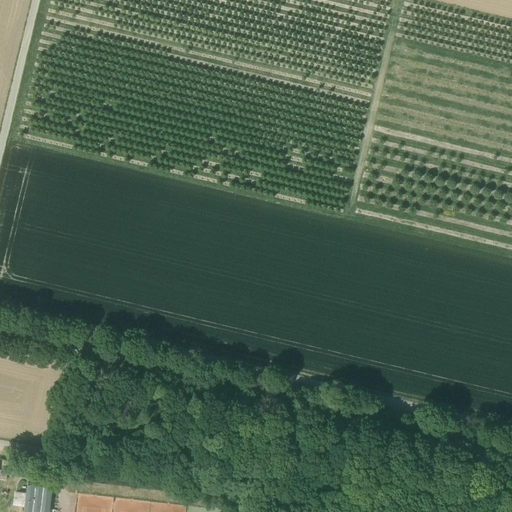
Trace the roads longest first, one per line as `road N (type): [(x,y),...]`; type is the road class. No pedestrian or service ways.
road 1 (track): [(84,327),(511,428)]
road 2 (residential): [(306,511),(171,471),(0,445)]
road 3 (track): [(0,147),(35,0)]
